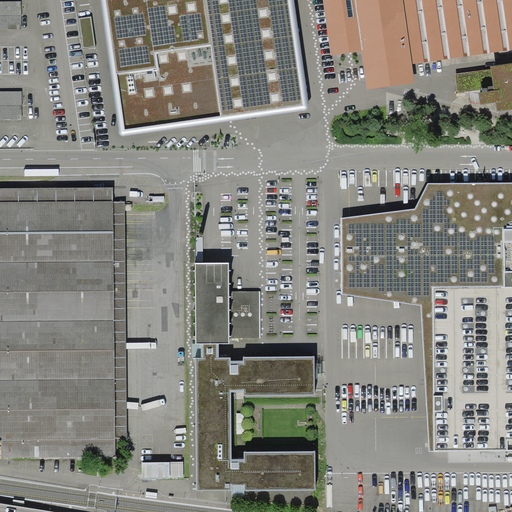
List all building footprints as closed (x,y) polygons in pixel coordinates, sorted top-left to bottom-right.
[(103,0),(122,133),(306,108),(290,0),(103,0)] [(511,0),(320,0),(327,54),(360,49),(365,89),(413,83),(411,62),(511,48),(511,0)] [(511,65),(492,68),(495,91),(479,93),(481,104),(497,101),(498,111),(511,108),(511,65)] [(428,451),(511,450),(511,182),(427,183),(415,209),(341,217),(342,294),(421,305),(428,451)] [(0,440),(114,440),(112,188),(0,189),(0,440)] [(315,490),(315,451),(232,451),(232,395),(315,395),(314,357),(219,358),(219,344),(229,343),(229,336),(260,337),(260,292),(230,291),(230,263),(195,263),(197,490),(315,490)] [(183,462),(142,463),(142,479),(184,478),(183,462)]
